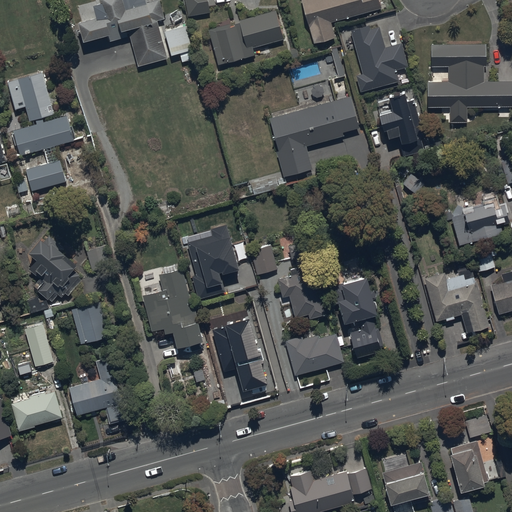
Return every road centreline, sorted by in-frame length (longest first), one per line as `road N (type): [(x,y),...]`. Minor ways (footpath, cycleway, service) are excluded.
road 1 (tertiary): [(220,445),(511,364)]
road 2 (tertiary): [(0,506),(220,445)]
